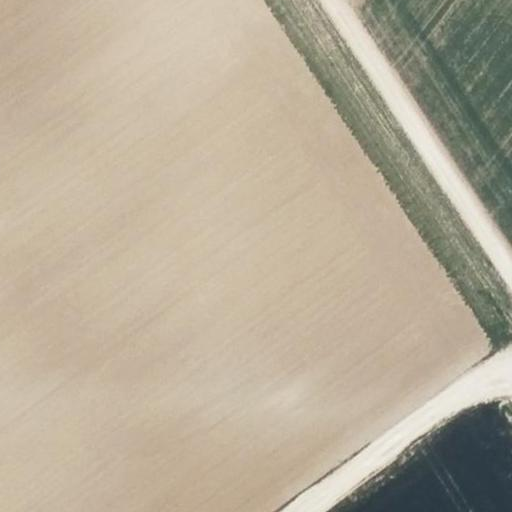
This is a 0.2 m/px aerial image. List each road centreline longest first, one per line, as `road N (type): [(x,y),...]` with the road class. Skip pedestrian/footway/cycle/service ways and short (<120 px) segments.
road 1 (track): [(511,256),(343,0)]
road 2 (track): [(302,511),(463,393),(511,375)]
